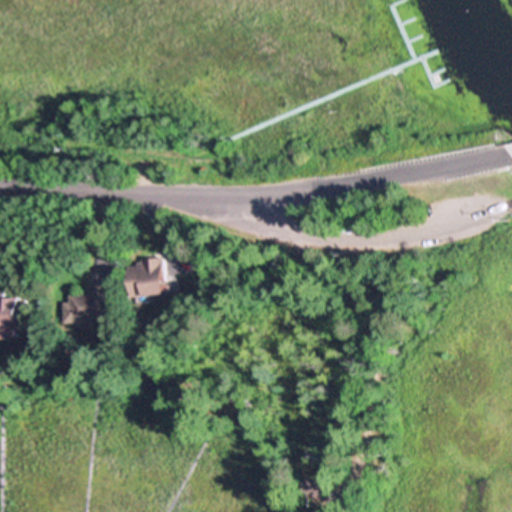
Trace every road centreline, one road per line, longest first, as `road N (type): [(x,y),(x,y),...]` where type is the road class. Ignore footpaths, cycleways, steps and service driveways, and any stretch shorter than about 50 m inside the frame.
road 1 (tertiary): [(511,154),(271,192),(0,183)]
road 2 (residential): [(230,193),(268,231),(320,239),(410,234),(511,207)]
